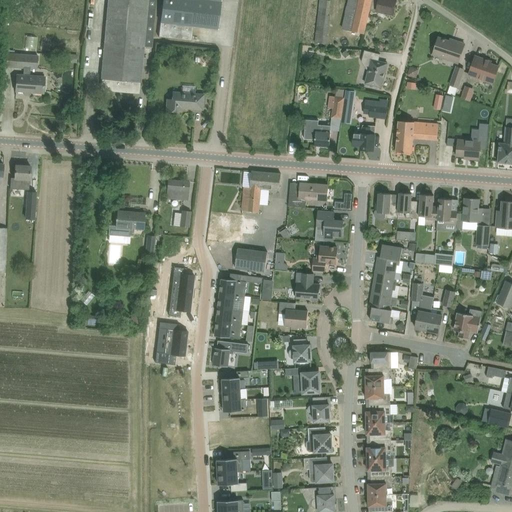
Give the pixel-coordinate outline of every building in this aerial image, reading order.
[(101,91),(139,94),(140,82),(141,82),(144,46),(152,47),(156,0),(107,0),(101,79),(101,91)] [(162,0),(159,36),(191,40),(193,26),(218,29),(221,0),(162,0)] [(328,45),(331,16),(329,15),(331,0),(328,0),(320,0),(315,43),(328,45)] [(364,34),(369,9),(394,15),(397,0),(349,0),(343,29),(364,34)] [(433,54),(459,63),(465,44),(456,41),(455,43),(439,38),(433,54)] [(16,91),(43,93),(44,76),(29,76),(29,68),(36,69),(37,55),(14,54),(15,51),(6,50),(6,53),(4,53),(4,67),(23,68),(23,75),(17,75),(16,91)] [(382,87),(388,63),(378,61),(380,54),(364,50),(362,58),(366,59),(370,64),(366,83),(374,85),(374,87),(378,88),(379,87),(382,87)] [(475,56),(469,75),(493,83),(499,67),(483,61),(484,59),(475,56)] [(408,75),(417,77),(419,68),(410,66),(408,75)] [(456,66),(449,85),(458,88),(465,69),(456,66)] [(474,93),(464,89),(461,98),(470,101),(474,93)] [(346,90),(345,98),(346,98),(342,120),(341,123),(348,124),(351,100),(350,99),(352,91),(346,90)] [(178,108),(203,110),(203,94),(172,91),(170,100),(167,100),(166,111),(177,112),(178,108)] [(346,98),(345,98),(335,96),(333,109),(332,118),(342,120),(346,98)] [(369,117),(376,118),(386,119),(388,107),(365,104),(364,114),(370,114),(369,117)] [(412,153),(413,138),(438,140),(438,123),(399,121),(396,152),(412,153)] [(315,145),(330,146),(331,133),(332,126),(327,125),(317,124),(316,129),(309,128),(308,139),(316,140),(315,145)] [(374,151),(375,136),(376,126),(371,125),(371,127),(363,126),(361,149),(374,151)] [(511,127),(509,127),(505,126),(504,144),(500,144),(498,162),(511,163),(511,127)] [(480,141),(472,141),(459,140),(457,155),(470,156),(469,159),(479,160),(483,142),(480,141)] [(16,165),(15,178),(11,178),(10,189),(29,190),(31,166),(16,165)] [(277,193),(277,190),(279,190),(281,174),(252,171),(252,172),(244,172),(243,187),(244,187),(241,211),(259,212),(261,189),(270,189),(270,192),(277,193)] [(188,200),(189,182),(168,180),(168,198),(188,200)] [(306,207),(307,198),(327,200),(329,185),(301,183),(299,200),(297,200),(298,194),(290,193),(289,206),(306,207)] [(35,209),(36,192),(28,192),(27,208),(35,209)] [(351,210),(352,194),(345,193),(344,202),(336,201),(335,208),(351,210)] [(391,194),(379,193),(378,202),(376,202),(376,210),(378,210),(378,212),(386,213),(385,218),(398,219),(399,202),(391,201),(391,194)] [(420,201),(411,201),(412,194),(400,193),(399,200),(399,202),(398,219),(399,219),(399,212),(406,212),(406,218),(419,219),(420,216),(420,201)] [(426,219),(438,220),(439,207),(434,206),(434,195),(421,194),(420,201),(420,216),(426,216),(426,219)] [(458,211),(452,210),(452,200),(452,199),(439,198),(439,207),(438,220),(437,230),(445,231),(446,223),(457,224),(458,211)] [(479,211),(480,200),(480,199),(465,198),(463,221),(482,223),(483,212),(479,211)] [(496,228),(511,229),(511,201),(502,201),(501,211),(497,210),(496,228)] [(145,213),(142,213),(117,211),(117,221),(116,226),(109,225),(109,234),(130,237),(130,236),(134,236),(134,229),(144,230),(145,213)] [(190,228),(192,212),(183,211),(181,227),(190,228)] [(334,241),(335,236),(342,237),(344,221),(334,220),(334,212),(318,211),(317,227),(321,227),(321,225),(325,226),(324,241),(334,241)] [(254,224),(226,221),(226,227),(218,226),(216,241),(230,243),(230,242),(241,244),(242,234),(253,235),(254,224)] [(478,225),(477,245),(489,246),(491,226),(478,225)] [(374,237),(378,230),(372,226),(368,233),(374,237)] [(284,238),(290,238),(292,236),(287,228),(280,232),(284,238)] [(155,252),(157,237),(149,236),(147,252),(155,252)] [(381,257),(401,260),(402,253),(404,254),(405,248),(383,244),(381,257)] [(326,263),(334,263),(336,264),(337,258),(338,248),(321,246),(321,248),(318,248),(317,259),(314,259),(313,270),(325,271),(326,263)] [(266,272),(268,252),(238,249),(236,268),(266,272)] [(453,266),(455,255),(436,253),(436,255),(435,255),(435,264),(453,266)] [(426,254),(425,263),(435,264),(435,255),(426,254)] [(376,269),(396,272),(397,265),(400,266),(401,260),(381,257),(378,256),(376,269)] [(172,285),(193,288),(194,275),(186,274),(186,268),(174,267),(172,285)] [(374,282),(397,285),(397,280),(395,280),(396,272),(376,269),(374,282)] [(482,270),(481,279),(491,280),(492,272),(482,270)] [(220,293),(245,296),(247,281),(241,281),(242,274),(231,273),(230,280),(222,278),(220,293)] [(297,299),(319,300),(320,284),(313,284),(314,274),(302,273),(302,283),(298,283),(297,299)] [(263,277),(242,274),(241,281),(247,281),(262,283),(263,277)] [(411,277),(407,276),(404,276),(402,284),(410,286),(411,277)] [(424,284),(422,284),(422,279),(415,278),(413,300),(421,301),(422,301),(423,295),(424,284)] [(496,302),(497,303),(511,308),(511,305),(511,283),(505,280),(496,302)] [(372,294),(392,297),(393,290),(396,290),(397,285),(374,282),(372,294)] [(172,285),(170,297),(192,300),(193,288),(172,285)] [(452,307),(456,292),(457,288),(448,286),(447,290),(443,305),(452,307)] [(273,290),(263,289),(262,299),(272,300),(273,290)] [(245,296),(220,293),(218,307),(244,310),(245,296)] [(370,307),(372,307),(392,311),(393,305),(391,305),(392,297),(372,294),(370,307)] [(431,313),(432,303),(433,297),(423,295),(422,301),(421,301),(420,305),(416,328),(428,330),(431,313)] [(192,300),(170,297),(168,315),(181,317),(181,311),(190,312),(192,300)] [(299,327),(307,327),(308,311),(296,310),(296,303),(281,302),(280,314),(286,314),(285,326),(292,326),(291,328),(299,329),(299,327)] [(217,321),(242,324),(244,310),(218,307),(217,321)] [(372,307),(370,320),(393,323),(394,318),(391,318),(392,311),(372,307)] [(437,314),(431,313),(428,330),(439,333),(444,310),(438,309),(437,314)] [(470,331),(478,333),(483,311),(471,309),(470,315),(458,312),(454,330),(460,331),(459,336),(463,337),(469,338),(470,331)] [(132,325),(141,322),(142,322),(139,313),(130,315),(132,325)] [(86,315),(85,324),(99,326),(100,316),(86,315)] [(242,324),(217,321),(215,336),(240,339),(242,324)] [(406,328),(402,322),(396,326),(400,332),(406,328)] [(167,323),(165,341),(186,344),(188,331),(179,330),(180,324),(167,323)] [(486,339),(492,325),(486,323),(481,337),(486,339)] [(279,345),(284,345),(284,342),(290,342),(290,335),(283,335),(279,335),(279,345)] [(306,363),(306,361),(311,361),(310,345),(307,345),(307,339),(294,339),(295,348),(292,349),(291,349),(290,350),(290,351),(289,352),(289,353),(289,354),(289,355),(290,356),(291,358),(292,359),(293,359),(294,359),(295,359),(295,361),(300,361),(300,363),(306,363)] [(217,349),(215,349),(213,365),(229,367),(230,354),(234,354),(234,352),(248,353),(249,344),(218,340),(217,349)] [(185,357),(186,344),(165,341),(163,360),(176,362),(176,356),(185,357)] [(390,368),(390,369),(392,369),(391,352),(392,352),(391,351),(371,352),(372,362),(374,362),(374,368),(374,369),(390,368)] [(409,368),(416,369),(419,357),(411,356),(410,363),(409,368)] [(279,360),(258,361),(258,370),(279,368),(279,360)] [(493,375),(505,378),(507,370),(489,366),(487,377),(493,378),(493,375)] [(390,379),(390,369),(390,368),(374,369),(374,368),(369,368),(369,378),(366,378),(366,387),(385,386),(385,379),(390,379)] [(223,390),(241,389),(240,377),(249,377),(249,370),(237,371),(237,377),(222,378),(223,390)] [(303,373),(303,379),(301,380),(301,387),(304,387),(304,393),(320,392),(319,372),(303,373)] [(467,382),(474,380),(472,373),(465,376),(467,382)] [(385,393),(385,386),(366,387),(366,396),(369,395),(370,405),(391,404),(391,394),(389,394),(385,393)] [(223,390),(224,400),(247,399),(246,399),(242,399),(241,389),(223,390)] [(327,404),(326,397),(313,397),(314,405),(311,405),(310,406),(309,406),(309,408),(308,409),(309,410),(309,411),(310,412),(311,412),(312,412),(314,412),(314,421),(331,420),(330,404),(327,404)] [(247,410),(247,399),(224,400),(224,412),(247,410)] [(391,404),(370,405),(370,414),(367,414),(367,423),(386,422),(394,422),(393,415),(391,415),(391,404)] [(511,413),(502,411),(491,409),(488,423),(508,427),(511,413)] [(370,441),(392,440),(392,430),(389,430),(386,429),(386,422),(367,423),(367,431),(370,431),(370,441)] [(310,452),(332,450),(331,434),(322,435),(321,428),(325,427),(308,428),(309,440),(307,442),(307,450),(310,452)] [(491,462),(497,464),(491,485),(485,483),(484,484),(483,484),(482,487),(483,487),(482,489),(510,496),(511,487),(511,440),(507,439),(503,454),(494,451),(491,462)] [(368,459),(387,458),(387,452),(390,451),(392,451),(392,440),(370,441),(371,450),(368,450),(368,459)] [(217,459),(218,472),(243,471),(243,459),(251,459),(250,451),(234,451),(235,458),(217,459)] [(318,481),(334,480),(333,464),(323,464),(323,457),(327,457),(304,458),(305,469),(310,469),(311,473),(310,473),(311,481),(313,482),(318,482),(318,481)] [(371,477),(393,476),(393,466),(390,466),(387,465),(387,458),(368,459),(368,467),(371,467),(371,477)] [(243,471),(218,472),(219,485),(239,483),(238,471),(243,471)] [(369,495),(388,494),(387,488),(391,487),(393,487),(393,476),(371,477),(371,486),(368,486),(369,495)] [(458,491),(461,485),(454,481),(451,486),(458,491)] [(319,511),(336,510),(335,494),(333,494),(333,486),(301,488),(308,504),(315,508),(317,509),(319,509),(319,511)] [(281,501),(281,491),(272,492),(272,501),(274,501),(281,501)] [(388,494),(369,495),(369,503),(372,503),(371,511),(393,511),(394,511),(393,502),(391,502),(388,501),(388,494)] [(219,501),(219,511),(244,511),(244,500),(219,501)]
